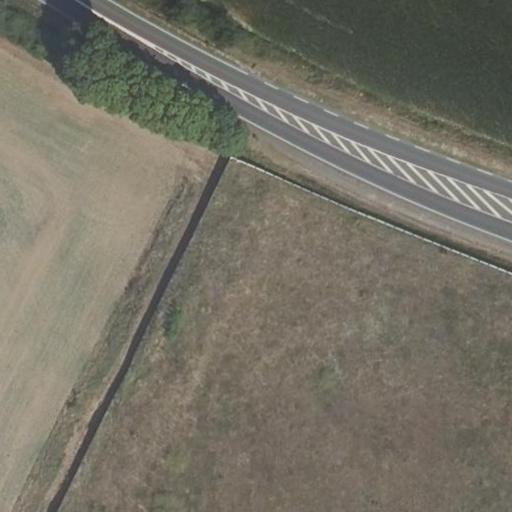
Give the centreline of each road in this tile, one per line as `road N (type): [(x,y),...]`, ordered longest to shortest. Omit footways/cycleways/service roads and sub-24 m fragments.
road 1 (secondary): [(68,0),(213,95),(333,158),(511,234)]
road 2 (secondary): [(511,191),(232,80),(75,0)]
road 3 (track): [(25,511),(176,218),(221,99)]
